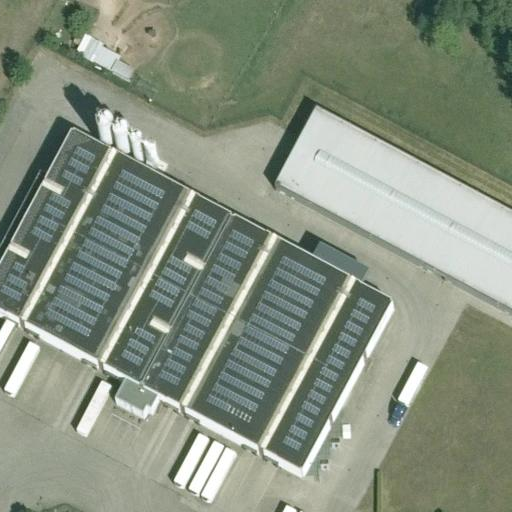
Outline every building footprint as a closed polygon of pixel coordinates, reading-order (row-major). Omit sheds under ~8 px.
[(87,39),(79,56),(134,83),(142,66),(87,39)] [(511,317),(511,220),(320,118),(279,194),(511,317)] [(72,149),(0,284),(0,322),(303,483),(391,318),(72,149)] [(62,419),(85,369),(33,345),(10,396),(62,419)] [(214,475),(224,447),(202,438),(184,487),(200,493),(204,483),(191,478),(195,468),(214,475)]
